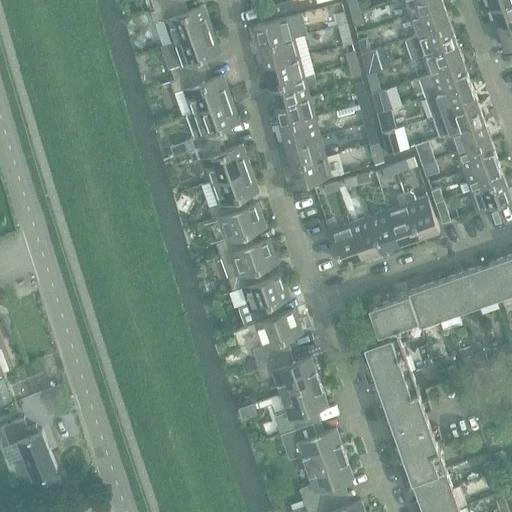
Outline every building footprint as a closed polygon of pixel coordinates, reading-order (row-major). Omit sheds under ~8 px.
[(151,0),(155,9),(177,1),(180,0),(151,0)] [(297,7),(295,0),(287,0),(271,4),(273,13),(297,7)] [(347,0),(351,13),(359,11),(361,10),(358,0),(347,0)] [(403,0),(409,15),(443,3),(442,0),(403,0)] [(511,0),(488,0),(491,8),(511,0)] [(511,0),(491,8),(498,28),(511,22),(511,0)] [(150,11),(162,45),(212,27),(204,4),(181,12),(177,1),(155,9),(150,11)] [(409,15),(416,35),(450,23),(443,3),(409,15)] [(334,11),(338,25),(347,22),(344,9),(334,11)] [(364,23),(361,10),(359,11),(351,13),(354,25),(364,23)] [(259,45),(294,36),(308,32),(302,12),(254,24),(259,45)] [(352,42),(347,22),(338,25),(343,44),(352,42)] [(511,22),(498,28),(505,47),(511,44),(511,22)] [(412,58),(423,54),(457,42),(450,23),(416,35),(405,38),(412,58)] [(170,67),(174,79),(201,69),(197,58),(220,50),(212,27),(162,45),(161,45),(169,68),(170,67)] [(259,45),(265,65),(299,56),(294,36),(259,45)] [(357,39),(361,53),(372,50),(368,36),(357,39)] [(423,54),(429,73),(464,61),(457,42),(423,54)] [(345,52),(348,64),(358,62),(354,49),(345,52)] [(376,49),(372,50),(361,53),(366,73),(376,71),(382,69),(376,49)] [(265,65),(270,85),(305,76),(299,56),(265,65)] [(425,96),(436,93),(470,81),(464,61),(429,73),(418,77),(425,96)] [(361,75),(358,62),(348,64),(351,77),(361,75)] [(181,115),(186,113),(231,97),(223,74),(200,82),(196,71),(157,85),(161,96),(173,92),(181,115)] [(366,73),(371,92),(381,90),(376,71),(366,73)] [(270,85),(275,105),(310,95),(307,84),(316,82),(313,73),(305,76),(270,85)] [(353,84),(358,103),(368,101),(363,81),(353,84)] [(436,93),(443,112),(477,100),(470,81),(436,93)] [(381,90),(371,92),(377,112),(389,108),(391,108),(385,89),(381,90)] [(275,105),(280,124),(315,115),(310,95),(275,105)] [(189,137),(193,148),(215,141),(220,139),(216,128),(239,120),(231,97),(186,113),(194,135),(189,137)] [(440,135),(450,131),(484,119),(477,100),(443,112),(433,115),(440,135)] [(373,121),(368,101),(358,103),(364,123),(373,121)] [(377,112),(382,132),(395,129),(389,108),(377,112)] [(280,124),(285,144),(320,135),(315,115),(280,124)] [(450,131),(456,151),(491,139),(484,119),(450,131)] [(364,123),(369,143),(378,140),(373,121),(364,123)] [(382,132),(387,153),(401,150),(395,129),(382,132)] [(285,144),(291,164),(325,155),(320,135),(285,144)] [(428,139),(415,144),(421,164),(430,161),(435,159),(428,139)] [(456,151),(463,170),(497,158),(491,139),(456,151)] [(384,161),(378,140),(369,143),(374,163),(384,161)] [(202,158),(210,181),(250,167),(242,143),(219,151),(215,141),(193,149),(193,148),(188,150),(192,161),(202,158)] [(331,175),(325,155),(291,164),(296,184),(331,175)] [(414,155),(407,158),(410,168),(417,165),(414,155)] [(407,158),(394,163),(397,172),(410,168),(407,158)] [(463,170),(470,189),(504,177),(497,158),(463,170)] [(435,173),(430,161),(421,164),(426,176),(435,173)] [(382,167),(385,176),(397,172),(394,163),(382,167)] [(212,218),(218,216),(217,216),(239,209),(235,197),(258,189),(250,167),(210,181),(218,203),(208,206),(212,218)] [(356,175),(358,184),(371,180),(368,171),(356,175)] [(358,184),(356,175),(343,178),(346,187),(358,184)] [(511,197),(504,177),(470,189),(477,209),(511,197)] [(326,192),(337,189),(335,180),(324,183),(326,192)] [(430,190),(435,201),(443,198),(439,186),(430,190)] [(410,190),(404,192),(419,235),(439,228),(427,194),(416,198),(414,193),(410,190)] [(400,203),(388,208),(400,242),(419,235),(404,192),(397,194),(400,203)] [(448,210),(443,198),(435,201),(439,213),(448,210)] [(216,242),(220,255),(246,246),(246,245),(241,233),(265,225),(257,202),(239,209),(217,216),(218,216),(226,239),(216,242)] [(388,208),(369,215),(380,249),(400,242),(388,208)] [(369,215),(349,221),(361,255),(380,249),(369,215)] [(341,263),(361,255),(349,221),(338,225),(336,219),(332,217),(326,220),(341,263)] [(232,290),(242,286),(258,281),(258,280),(254,269),(277,260),(269,237),(246,245),(246,246),(220,255),(232,290)] [(511,253),(503,257),(511,280),(511,253)] [(511,280),(503,257),(485,263),(497,297),(511,292),(511,280)] [(485,263),(464,270),(476,304),(497,297),(485,263)] [(464,270),(446,277),(458,311),(476,304),(464,270)] [(239,309),(245,325),(254,322),(254,321),(271,316),(271,315),(266,304),(290,296),(282,273),(258,280),(258,281),(242,286),(247,302),(241,304),(239,309)] [(446,277),(427,284),(439,318),(440,317),(444,329),(462,323),(458,311),(446,277)] [(427,284),(408,290),(420,324),(439,318),(427,284)] [(380,337),(364,343),(391,422),(425,410),(431,408),(427,397),(422,399),(398,332),(420,324),(408,290),(368,304),(378,333),(380,337)] [(257,360),(283,351),(279,339),(302,331),(294,307),(271,315),(271,316),(254,321),(254,322),(263,344),(253,348),(257,360)] [(504,354),(511,350),(511,342),(511,341),(501,345),(504,354)] [(470,345),(458,349),(461,358),(462,358),(473,355),(473,354),(470,345)] [(0,370),(11,366),(5,350),(1,351),(0,347),(0,370)] [(287,349),(283,351),(257,360),(255,361),(261,379),(274,374),(280,393),(319,379),(310,354),(291,361),(287,349)] [(473,354),(473,355),(476,364),(487,360),(484,351),(473,354)] [(466,367),(476,364),(473,355),(462,358),(466,367)] [(450,379),(459,376),(455,365),(446,368),(450,379)] [(3,377),(0,378),(0,403),(12,399),(3,377)] [(274,415),(280,433),(312,422),(308,410),(328,403),(319,379),(280,393),(287,411),(274,415)] [(425,410),(391,422),(394,430),(411,478),(445,466),(435,438),(441,436),(437,425),(431,427),(428,418),(425,410)] [(57,467),(42,428),(38,429),(36,424),(28,426),(24,415),(2,424),(9,442),(18,439),(33,476),(57,467)] [(299,487),(306,505),(337,494),(333,482),(353,476),(336,426),(321,432),(315,429),(312,422),(280,433),(289,458),(302,453),(312,483),(299,487)] [(482,464),(486,475),(494,472),(490,461),(482,464)] [(411,478),(418,498),(460,484),(452,486),(445,466),(411,478)] [(489,486),(498,483),(494,472),(486,475),(489,486)] [(418,498),(422,511),(440,511),(459,506),(466,503),(460,484),(418,498)] [(365,511),(361,499),(341,505),(337,494),(306,505),(307,511),(365,511)] [(496,502),(499,511),(502,511),(508,510),(504,499),(496,502)]
